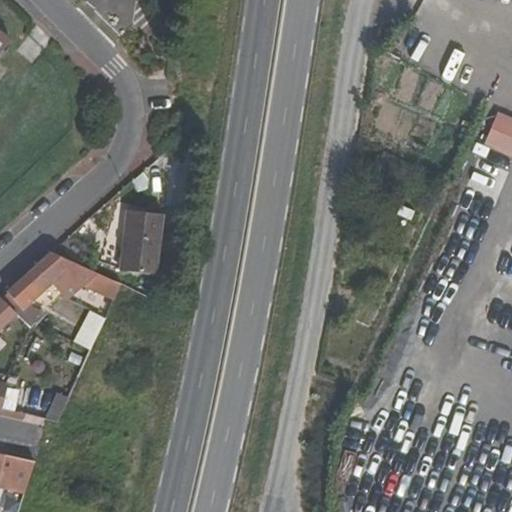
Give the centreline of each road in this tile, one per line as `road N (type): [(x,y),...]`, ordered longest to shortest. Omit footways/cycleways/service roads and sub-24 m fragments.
road 1 (primary): [(210,511),(265,245),(303,0)]
road 2 (primary): [(264,0),(172,511)]
road 3 (unclassified): [(275,511),(354,0)]
road 4 (residential): [(123,85),(131,163),(0,270)]
road 5 (residential): [(123,85),(38,0)]
